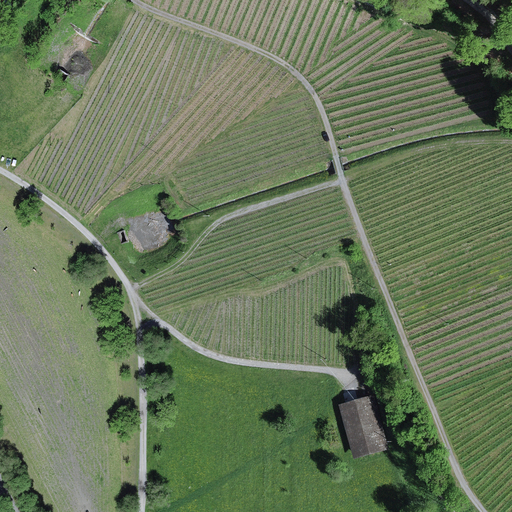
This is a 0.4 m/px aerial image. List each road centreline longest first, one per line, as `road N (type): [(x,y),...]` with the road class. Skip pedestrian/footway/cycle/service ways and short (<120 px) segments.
road 1 (track): [(511,136),(425,146),(224,217),(185,254),(129,287),(162,325),(210,354),(351,370)]
road 2 (track): [(484,511),(461,483),(310,88),(259,50),(131,0)]
road 3 (track): [(140,511),(142,354),(129,287),(95,242),(0,170)]
